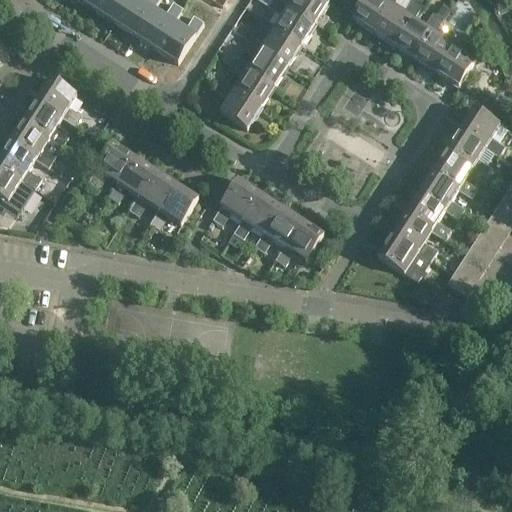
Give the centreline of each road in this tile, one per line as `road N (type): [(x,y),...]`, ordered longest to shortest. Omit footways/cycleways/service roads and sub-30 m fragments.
road 1 (residential): [(0,335),(66,342),(81,285),(103,271),(448,331),(464,323),(511,263)]
road 2 (residential): [(366,63),(418,96),(427,117),(371,209),(343,217),(290,183),(282,167)]
road 3 (residential): [(0,1),(171,111)]
road 4 (residential): [(282,167),(338,67),(366,63)]
road 5 (residential): [(171,111),(242,0)]
road 6 (residential): [(171,111),(245,161),(282,167)]
